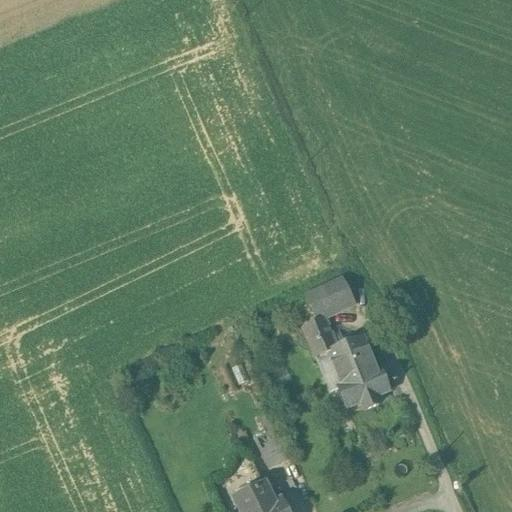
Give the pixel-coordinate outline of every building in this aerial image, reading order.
[(318,323),(323,320),(324,321),(353,308),(341,282),(306,299),(318,323)] [(328,357),(330,361),(339,358),(324,321),(323,320),(318,323),(302,331),(315,362),(328,357)] [(339,358),(330,361),(341,391),(339,392),(339,393),(346,411),(361,405),(364,413),(378,407),(375,400),(388,395),(380,375),(376,376),(365,348),(339,358)] [(339,393),(339,392),(341,391),(330,361),(328,357),(315,362),(331,396),(339,393)] [(272,414),(259,419),(266,436),(254,441),(266,471),(291,461),(272,414)] [(266,484),(230,503),(234,511),(286,511),(281,501),(276,504),(266,484)]
